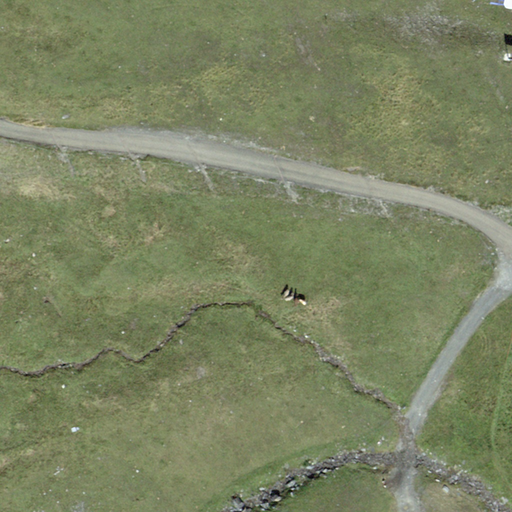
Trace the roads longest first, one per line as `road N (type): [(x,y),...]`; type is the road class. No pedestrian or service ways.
road 1 (track): [(511,239),(482,216),(405,192),(155,145),(40,138),(0,126)]
road 2 (track): [(511,258),(411,418),(410,511)]
